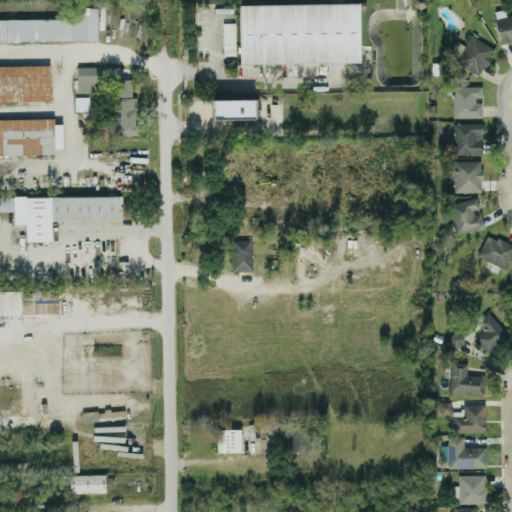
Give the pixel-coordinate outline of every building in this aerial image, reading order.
[(239,4),(240,64),(358,62),(357,2),(239,4)] [(97,7),(73,7),(73,18),(0,18),(0,40),(97,40),(97,7)] [(511,41),(511,14),(495,17),(499,43),(511,41)] [(223,55),(236,54),(235,22),(223,22),(223,55)] [(455,40),(446,57),(480,75),(494,47),(470,35),(465,45),(455,40)] [(0,100),(49,100),(49,64),(0,64),(0,100)] [(76,67),(77,92),(101,91),(100,85),(129,84),(129,65),(76,67)] [(482,85),(452,86),(453,117),(482,117),(482,85)] [(136,97),(119,97),(120,116),(110,116),(111,136),(137,135),(136,97)] [(212,98),(212,118),(255,119),(255,99),(212,98)] [(0,154),(55,153),(55,147),(62,147),(62,123),(54,123),(54,117),(0,118),(0,154)] [(482,122),(453,123),(453,154),(482,153),(482,122)] [(454,192),(482,191),(481,160),(453,160),(454,192)] [(0,210),(11,210),(11,196),(0,195),(0,210)] [(120,195),(13,196),(14,224),(25,223),(26,240),(51,240),(51,220),(120,219),(120,195)] [(449,202),(455,233),(484,227),(481,210),(480,210),(477,197),(449,202)] [(506,267),(511,252),(511,243),(487,234),(477,256),(506,267)] [(253,270),(252,239),(231,239),(232,271),(253,270)] [(20,290),(0,290),(0,314),(20,314),(20,290)] [(488,353),(509,334),(487,311),(477,320),(484,328),(474,337),(488,353)] [(447,341),(457,348),(464,338),(453,331),(447,341)] [(483,394),(484,375),(466,374),(467,362),(450,362),(449,392),(483,394)] [(451,412),(450,401),(439,402),(440,413),(451,412)] [(485,431),(485,403),(463,404),(463,415),(452,415),(453,432),(485,431)] [(291,439),(285,439),(285,451),(305,452),(307,426),(291,425),(291,439)] [(240,428),(216,429),(216,452),(240,451),(240,428)] [(486,467),(485,447),(464,447),(464,435),(447,436),(447,467),(486,467)] [(105,473),(69,474),(70,492),(105,492),(105,473)] [(486,502),(486,474),(458,474),(458,485),(453,485),(453,502),(486,502)]
